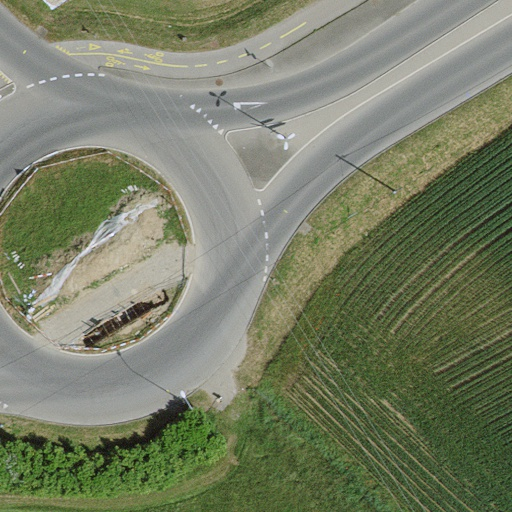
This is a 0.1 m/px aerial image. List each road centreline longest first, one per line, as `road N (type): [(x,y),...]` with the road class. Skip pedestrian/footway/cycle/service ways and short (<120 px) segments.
road 1 (secondary): [(230,259),(364,132),(511,44)]
road 2 (secondary): [(459,0),(319,87),(269,104),(151,123)]
road 3 (secondary): [(51,383),(106,388),(159,371),(216,312),(230,259)]
road 4 (secondary): [(230,259),(212,179),(151,123)]
road 5 (tertiary): [(124,113),(30,63),(0,36)]
road 6 (secondary): [(124,113),(43,117),(0,143)]
